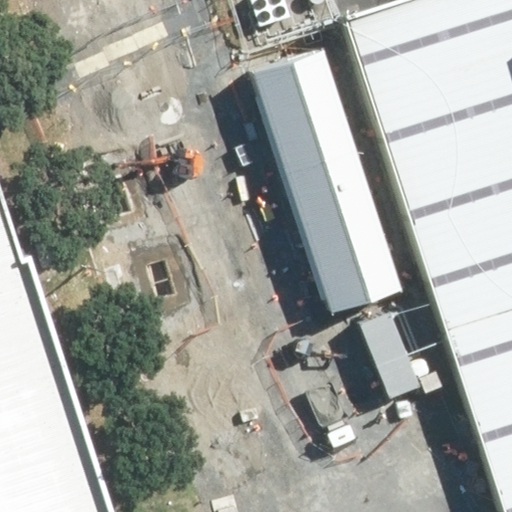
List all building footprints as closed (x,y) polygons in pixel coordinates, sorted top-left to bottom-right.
[(284,0),(249,0),(259,27),(290,17),(284,0)] [(511,511),(511,0),(387,0),(373,5),(333,17),(491,511),(511,511)] [(318,38),(249,60),(289,183),(357,161),(318,38)] [(357,161),(289,183),(308,245),(377,223),(357,161)] [(377,223),(308,245),(328,306),(397,285),(377,223)] [(106,511),(85,443),(20,241),(2,247),(0,239),(0,511),(106,511)] [(392,310),(365,321),(393,391),(421,380),(392,310)]
